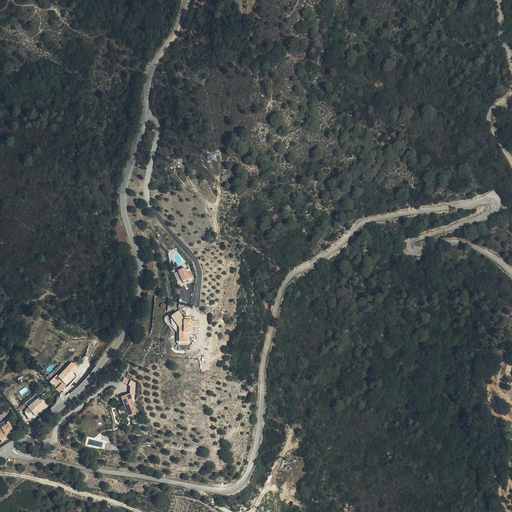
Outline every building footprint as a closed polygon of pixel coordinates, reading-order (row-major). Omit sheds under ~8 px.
[(185,282),(195,278),(193,271),(189,272),(188,269),(181,271),(185,282)] [(174,321),(180,316),(177,313),(171,318),(174,321)] [(198,333),(198,322),(191,322),(190,321),(185,321),(184,321),(180,316),(174,321),(179,328),(179,342),(187,342),(188,333),(198,333)] [(67,368),(74,374),(77,371),(71,364),(67,368)] [(66,385),(75,376),(74,374),(67,368),(58,377),(66,385)] [(49,381),(59,374),(56,369),(46,377),(49,381)] [(136,413),(129,394),(119,398),(127,417),(136,413)] [(46,407),(39,398),(27,407),(34,416),(46,407)] [(0,422),(0,431),(1,433),(10,429),(15,426),(11,419),(3,422),(3,421),(0,422)]
